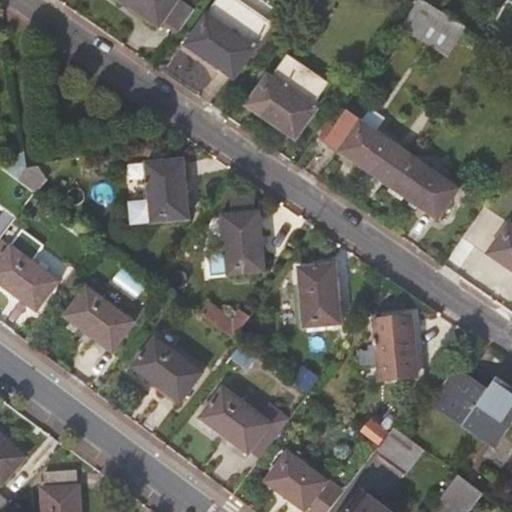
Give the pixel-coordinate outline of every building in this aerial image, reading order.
[(198,6),(189,0),(121,0),(158,26),(162,19),(181,32),(198,6)] [(269,20),(239,0),(220,0),(189,48),(232,78),(269,20)] [(441,12),(421,0),(405,25),(447,51),(463,26),(441,12)] [(331,82),(291,53),(274,77),(268,73),(248,104),(298,139),(318,110),(314,106),(331,82)] [(327,145),(349,112),(344,109),(322,141),(327,145)] [(460,188),(349,112),(327,145),(438,219),(460,188)] [(29,171),(29,153),(12,154),(12,172),(29,171)] [(147,159),(149,198),(151,220),(190,217),(184,157),(147,159)] [(151,220),(149,198),(131,199),(133,222),(151,220)] [(260,209),(222,213),(229,274),(266,270),(260,209)] [(511,224),(508,222),(487,254),(511,271),(511,224)] [(61,280),(13,244),(0,262),(0,283),(37,311),(61,280)] [(337,261),(298,265),(305,324),(342,320),(337,261)] [(134,321),(87,286),(65,315),(113,351),(134,321)] [(381,377),(418,374),(414,335),(422,334),(419,306),(374,311),(381,377)] [(252,314),(242,307),(235,317),(225,311),(217,322),(236,337),(252,314)] [(414,335),(418,374),(427,373),(422,334),(414,335)] [(204,372),(157,337),(135,367),(183,403),(204,372)] [(511,385),(500,377),(490,391),(486,398),(471,387),(475,381),(458,368),(432,406),(496,451),(511,428),(511,385)] [(486,398),(490,391),(475,381),(471,387),(486,398)] [(273,423),(225,387),(203,417),(251,454),(273,423)] [(408,474),(426,451),(396,429),(380,451),(408,474)] [(26,458),(0,435),(0,483),(2,485),(26,458)] [(267,480),(307,511),(329,511),(346,491),(290,450),(267,480)] [(76,487),(75,473),(48,475),(49,490),(45,490),(46,511),(82,511),(80,487),(76,487)] [(458,475),(441,499),(457,511),(472,511),(485,495),(458,475)] [(392,511),(369,493),(353,511),(392,511)] [(0,511),(9,504),(0,494),(0,511)]
